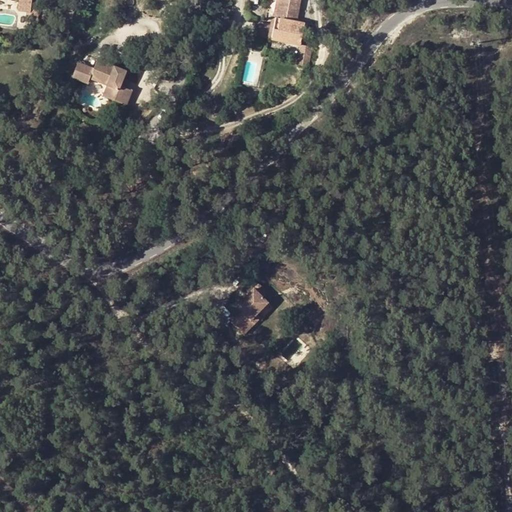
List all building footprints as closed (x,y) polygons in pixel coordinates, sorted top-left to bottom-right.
[(21,0),(22,1),(21,12),(33,14),(34,0),(21,0)] [(297,23),(300,0),(279,0),(276,20),(272,19),(270,24),(268,40),(272,41),(301,46),(305,24),(297,23)] [(268,40),(270,24),(257,22),(255,37),(268,40)] [(240,42),(235,38),(228,49),(233,52),(240,42)] [(301,46),(296,66),(307,69),(311,48),(301,46)] [(82,63),(76,77),(89,83),(91,78),(109,85),(104,96),(115,101),(117,98),(128,103),(133,91),(122,86),(128,72),(101,61),(97,70),(82,63)] [(128,103),(117,98),(115,101),(126,106),(128,103)] [(264,235),(261,242),(271,247),(274,239),(264,235)] [(267,296),(257,286),(233,310),(237,315),(227,325),(241,339),(250,329),(246,324),(255,316),(264,306),(262,302),(267,296)] [(255,316),(246,324),(250,329),(259,320),(255,316)]
